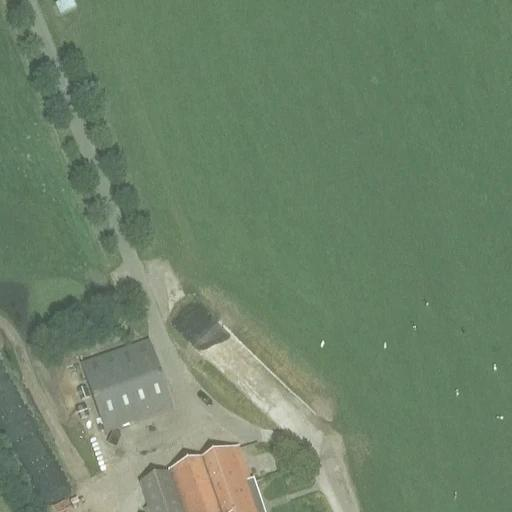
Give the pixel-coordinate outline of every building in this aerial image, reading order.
[(58,17),(74,11),(69,0),(67,0),(54,5),(58,17)] [(221,366),(243,343),(200,301),(178,324),(221,366)] [(104,435),(172,411),(148,343),(80,367),(104,435)] [(264,475),(283,470),(277,451),(259,455),(264,475)] [(262,511),(253,483),(247,485),(236,453),(140,486),(148,511),(145,511),(262,511)]
